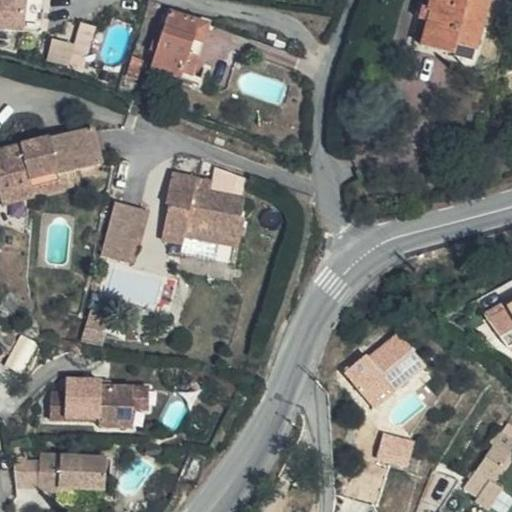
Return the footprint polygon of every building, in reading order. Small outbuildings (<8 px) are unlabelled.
[(0,0),(0,26),(25,29),(27,0),(0,0)] [(42,27),(43,0),(30,0),(30,27),(42,27)] [(489,0),(431,0),(430,6),(423,5),(420,19),(425,20),(419,44),(456,53),(458,45),(479,50),(491,0),(489,0)] [(169,9),(152,68),(181,77),(183,70),(193,73),(197,58),(189,56),(194,40),(204,43),(211,21),(169,9)] [(81,23),(75,45),(53,40),(48,60),(68,65),(67,70),(84,74),(95,27),(81,23)] [(459,46),(456,57),(477,63),(480,51),(459,46)] [(62,173),(82,169),(107,164),(99,129),(26,144),(35,186),(63,180),(62,173)] [(35,186),(26,144),(0,149),(0,174),(6,202),(37,195),(35,186)] [(63,180),(35,186),(37,195),(86,184),(82,169),(62,173),(63,180)] [(151,209),(118,201),(105,257),(134,264),(139,243),(144,244),(151,209)] [(190,274),(192,267),(223,273),(250,278),(257,249),(251,248),(255,230),(217,223),(220,209),(178,201),(172,232),(177,233),(169,269),(190,274)] [(223,273),(192,267),(190,274),(186,286),(220,292),(223,273)] [(376,360),(374,357),(371,353),(348,369),(368,399),(388,383),(394,392),(428,368),(404,334),(379,353),(381,356),(376,360)] [(96,346),(96,349),(117,357),(119,351),(96,346)] [(96,349),(93,360),(113,368),(117,357),(96,349)] [(106,386),(113,368),(93,360),(85,378),(106,386)] [(388,383),(368,399),(374,407),(394,392),(388,383)] [(134,443),(136,422),(114,419),(113,427),(105,426),(106,419),(107,413),(73,409),(72,425),(56,423),(53,449),(99,452),(99,461),(132,463),(134,443)] [(114,419),(106,419),(105,426),(113,427),(114,419)] [(153,424),(136,422),(134,443),(151,444),(153,424)] [(511,449),(511,436),(504,432),(469,485),(485,494),(511,449)] [(416,441),(388,433),(380,458),(409,467),(416,441)] [(105,511),(106,497),(39,489),(36,511),(105,511)]
